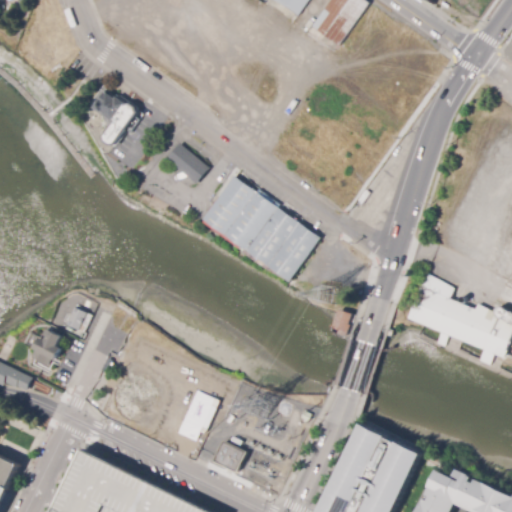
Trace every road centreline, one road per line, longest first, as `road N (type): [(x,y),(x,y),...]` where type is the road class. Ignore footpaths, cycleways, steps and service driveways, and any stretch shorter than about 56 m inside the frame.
road 1 (residential): [(76,0),(109,56),(396,254)]
road 2 (tertiary): [(474,56),(437,120),(396,254)]
road 3 (residential): [(31,511),(112,332)]
road 4 (residential): [(93,426),(261,511)]
road 5 (tertiary): [(381,300),(340,421)]
